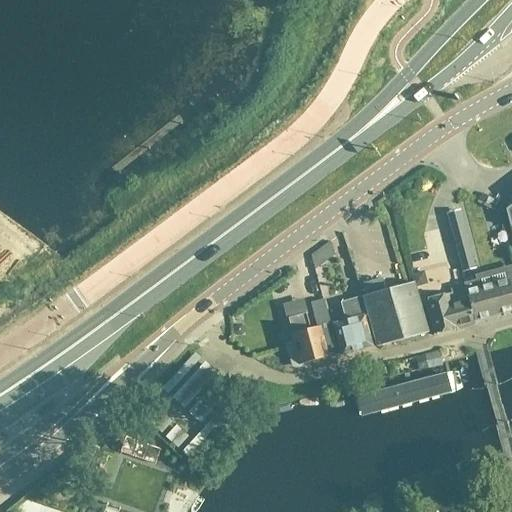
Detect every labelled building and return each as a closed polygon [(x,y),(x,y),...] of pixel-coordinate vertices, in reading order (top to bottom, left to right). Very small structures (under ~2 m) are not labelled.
[(510,170),(511,168),(511,147),(510,143),(500,147),(510,170)] [(474,270),(465,237),(452,241),(461,273),(474,270)] [(0,329),(11,307),(12,308),(35,262),(0,245),(0,329)] [(361,299),(367,316),(376,349),(427,335),(412,284),(383,293),(380,281),(362,286),(365,298),(361,299)] [(463,285),(473,322),(511,311),(511,298),(508,282),(478,290),(476,282),(463,285)] [(474,326),(473,322),(463,285),(449,289),(451,295),(440,297),(423,302),(433,337),(474,326)] [(363,317),(367,316),(361,299),(340,305),(345,323),(332,327),(341,357),(372,349),(363,317)] [(326,360),(324,352),(335,349),(322,301),(310,305),(316,329),(309,330),(304,312),(295,314),(296,317),(287,319),(291,335),(290,335),(293,343),(286,345),(291,366),(292,367),(293,368),(294,369),(295,369),(300,367),(300,366),(326,360)] [(235,326),(232,329),(232,334),(235,337),(240,337),(243,333),(243,329),(239,326),(235,326)] [(353,396),(359,418),(450,393),(444,372),(353,396)] [(124,438),(117,456),(153,468),(159,450),(124,438)]
